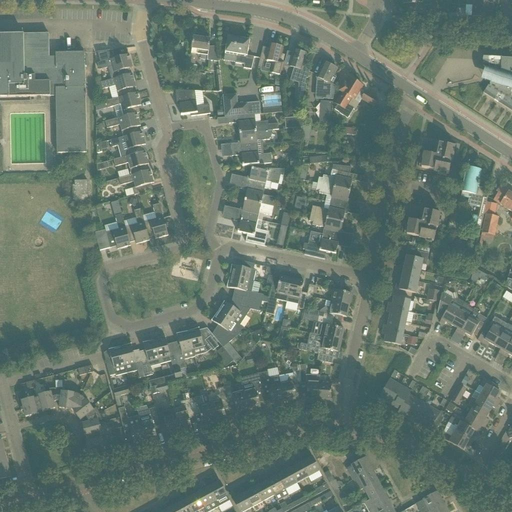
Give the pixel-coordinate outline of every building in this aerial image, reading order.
[(402,0),(402,4),(410,5),(409,10),(417,11),(424,11),(426,12),(426,6),(431,7),(431,0),(402,0)] [(472,17),(493,18),(493,7),(472,6),(472,17)] [(417,19),(417,15),(417,11),(409,10),(409,19),(417,19)] [(0,97),(56,97),(57,154),(86,153),(85,68),(84,53),(55,54),(55,58),(49,58),(49,34),(0,35),(0,97)] [(207,61),(219,63),(217,47),(209,47),(210,40),(193,37),(192,47),(191,50),(191,54),(197,55),(207,56),(207,61)] [(226,47),(225,53),(237,55),(236,63),(236,64),(244,66),(244,69),(251,70),(254,57),(247,56),(248,51),(250,41),(228,37),(226,47)] [(271,74),(280,76),(284,63),(282,63),(284,56),(281,55),(283,48),(270,45),(269,49),(263,47),(257,68),(262,69),(264,62),(273,64),(271,74)] [(108,50),(96,52),(99,63),(97,64),(99,70),(108,68),(111,80),(131,75),(129,66),(132,65),(129,55),(110,60),(108,50)] [(165,65),(175,66),(175,61),(173,61),(173,52),(172,52),(170,51),(170,52),(169,52),(169,51),(169,50),(166,50),(166,51),(162,50),(161,57),(166,57),(165,65)] [(298,96),(305,97),(306,85),(304,84),(306,79),(308,79),(310,71),(305,69),(307,63),(304,62),(307,55),(304,54),(305,52),(300,51),(299,52),(294,51),(289,67),(294,69),(290,81),(299,84),(298,96)] [(483,94),(511,112),(511,58),(482,57),(482,66),(483,66),(486,70),(488,73),(489,76),(490,82),(489,86),(488,86),(483,94)] [(320,73),(317,78),(322,80),(321,99),(332,100),(335,87),(332,85),(336,78),(333,76),(336,69),(334,69),(335,67),(329,64),(328,66),(324,64),(320,73)] [(111,80),(100,83),(102,90),(115,86),(117,92),(116,92),(118,98),(134,94),(133,88),(132,85),(135,84),(132,74),(131,75),(111,80)] [(337,106),(334,110),(340,114),(339,114),(347,119),(353,110),(347,106),(351,99),(353,100),(354,100),(359,103),(362,100),(374,107),(378,100),(365,92),(365,93),(360,90),(362,86),(351,79),(347,86),(344,84),(340,92),(342,93),(335,104),(337,106)] [(191,115),(191,117),(210,115),(209,105),(196,107),(195,92),(175,91),(176,100),(179,100),(181,116),(191,115)] [(114,100),(105,102),(107,109),(120,105),(122,111),(121,111),(123,117),(137,114),(140,113),(138,107),(137,104),(140,103),(137,93),(134,94),(118,98),(114,100)] [(280,94),(261,96),(263,109),(281,107),(280,94)] [(223,96),(225,116),(225,118),(248,116),(247,104),(237,105),(236,95),(223,96)] [(96,104),(96,112),(98,111),(107,109),(105,102),(96,104)] [(319,123),(331,124),(332,103),(320,102),(319,123)] [(121,131),(123,138),(139,133),(137,128),(140,127),(139,124),(137,114),(123,117),(105,122),(107,129),(120,125),(122,131),(121,131)] [(235,118),(229,118),(229,124),(236,124),(238,123),(239,134),(273,131),(279,130),(278,125),(268,125),(268,122),(255,123),(254,116),(248,116),(238,117),(235,118)] [(284,119),(285,130),(295,129),(303,128),(304,117),(284,119)] [(345,135),(356,137),(357,130),(346,128),(345,135)] [(232,145),(232,151),(257,149),(257,142),(269,141),(269,139),(271,139),(273,131),(239,134),(240,144),(232,145)] [(118,146),(121,158),(128,156),(144,152),(142,147),(145,146),(142,132),(139,133),(123,138),(110,141),(112,148),(118,146)] [(423,155),(452,161),(453,155),(454,147),(437,143),(435,152),(430,151),(429,155),(423,153),(423,155)] [(257,149),(232,151),(233,157),(239,156),(241,156),(241,158),(242,167),(252,166),(271,164),(271,154),(263,155),(258,156),(257,149)] [(129,170),(131,176),(147,171),(145,166),(149,165),(148,162),(145,152),(144,152),(128,156),(121,158),(113,160),(115,167),(128,164),(130,169),(129,170)] [(440,173),(448,174),(451,162),(452,162),(452,161),(423,155),(422,160),(423,160),(421,168),(434,171),(434,172),(440,173)] [(327,156),(315,157),(315,163),(316,164),(327,163),(327,162),(327,156)] [(343,190),(350,192),(353,175),(349,174),(350,168),(333,166),(331,178),(323,176),(322,179),(318,178),(317,184),(325,186),(343,190)] [(302,167),(299,179),(305,181),(308,169),(302,167)] [(467,168),(462,193),(470,194),(467,206),(481,209),(486,189),(477,188),(478,186),(479,186),(480,183),(479,183),(480,175),(481,171),(467,168)] [(243,178),(242,184),(248,185),(264,189),(270,190),(271,183),(278,185),(279,182),(280,177),(283,177),(284,170),(269,170),(268,173),(252,169),(249,179),(243,178)] [(131,176),(118,179),(120,186),(133,182),(135,188),(132,189),(134,195),(134,196),(143,193),(152,191),(151,185),(150,181),(153,181),(150,171),(147,171),(131,176)] [(72,186),(73,203),(81,202),(81,198),(88,198),(87,181),(74,181),(74,186),(72,186)] [(242,184),(240,190),(247,191),(244,201),(273,208),(275,199),(263,196),(264,189),(248,185),(242,184)] [(325,203),(346,207),(350,192),(317,184),(316,190),(320,191),(319,194),(326,196),(325,203)] [(511,218),(511,220),(511,221),(511,195),(508,193),(510,191),(501,185),(496,192),(498,194),(493,201),(511,213),(511,218)] [(294,208),(301,210),(302,206),(303,206),(306,205),(306,201),(305,199),(297,197),(294,208)] [(131,199),(128,204),(135,207),(137,202),(131,199)] [(236,209),(235,215),(257,221),(262,222),(264,215),(271,217),(272,213),(273,208),(244,201),(242,211),(240,210),(236,209)] [(118,202),(111,204),(114,217),(115,217),(122,215),(118,202)] [(310,216),(343,223),(346,207),(325,203),(323,209),(312,207),(310,216)] [(156,220),(144,223),(148,238),(154,237),(157,236),(158,239),(168,236),(159,204),(152,206),(156,220)] [(137,225),(125,228),(130,244),(135,242),(138,241),(139,244),(149,241),(148,238),(144,223),(140,210),(134,212),(137,225)] [(408,222),(437,228),(439,222),(438,222),(440,214),(422,210),(420,219),(415,218),(414,222),(409,220),(408,222)] [(447,232),(455,234),(459,213),(452,211),(447,232)] [(112,231),(106,233),(108,239),(110,249),(117,247),(119,246),(120,249),(130,247),(130,244),(125,228),(122,215),(115,217),(118,230),(113,232),(112,231)] [(246,238),(265,242),(268,233),(260,231),(262,222),(257,221),(235,215),(233,221),(240,223),(237,233),(247,235),(246,238)] [(479,246),(482,247),(484,237),(493,240),(494,236),(498,218),(485,215),(481,234),(479,246)] [(323,235),(339,239),(343,223),(310,216),(309,222),(312,223),(312,226),(324,229),(323,235)] [(426,240),(434,242),(436,229),(437,229),(437,228),(408,222),(407,227),(408,227),(406,235),(416,237),(419,238),(419,239),(426,241),(426,240)] [(304,244),(302,250),(305,251),(304,256),(324,260),(326,253),(335,255),(339,239),(323,235),(321,244),(308,242),(308,245),(304,244)] [(431,250),(430,258),(439,260),(440,252),(431,250)] [(400,267),(420,272),(422,265),(426,266),(428,254),(416,252),(415,258),(406,257),(405,263),(401,263),(400,267)] [(248,281),(253,283),(256,271),(253,271),(255,265),(242,262),(241,268),(232,266),(231,265),(229,277),(248,281)] [(401,279),(424,284),(418,283),(420,272),(400,267),(399,272),(403,273),(401,279)] [(266,285),(272,287),(276,269),(270,268),(266,285)] [(266,314),(274,315),(277,300),(286,303),(292,279),(280,276),(277,289),(271,288),(271,289),(270,292),(269,298),(268,304),(266,314)] [(262,302),(268,304),(269,298),(263,297),(263,295),(252,293),(254,283),(253,283),(248,281),(229,277),(226,288),(227,289),(227,288),(247,293),(246,299),(243,298),(262,302)] [(304,305),(305,301),(306,297),(300,296),(303,282),(292,279),(286,303),(298,305),(297,309),(303,310),(304,305)] [(406,292),(415,294),(417,287),(423,289),(424,284),(401,279),(400,286),(396,285),(395,290),(406,292)] [(447,279),(445,286),(448,287),(453,286),(454,282),(447,279)] [(488,292),(495,297),(501,288),(493,283),(488,292)] [(305,301),(312,302),(312,298),(313,296),(315,287),(309,285),(306,297),(305,301)] [(331,302),(349,306),(352,295),(333,290),(331,302)] [(427,300),(437,302),(439,292),(429,290),(427,300)] [(445,323),(451,326),(464,303),(458,299),(452,301),(453,300),(450,298),(452,294),(445,290),(443,294),(441,293),(437,312),(444,315),(439,323),(443,326),(445,323)] [(387,308),(413,314),(407,312),(410,301),(393,297),(392,304),(388,304),(387,308)] [(243,328),(243,329),(243,328),(240,326),(250,310),(259,312),(262,302),(243,298),(240,308),(243,308),(240,313),(224,302),(218,312),(243,328)] [(309,315),(309,316),(311,316),(318,318),(331,321),(332,315),(347,318),(349,306),(331,302),(329,308),(326,307),(324,308),(323,313),(319,312),(319,313),(310,311),(309,314),(309,315)] [(455,332),(459,335),(473,310),(470,309),(470,307),(464,303),(451,326),(457,329),(455,332)] [(389,320),(405,324),(411,325),(413,314),(387,308),(386,313),(390,314),(389,320)] [(465,334),(471,337),(473,334),(476,336),(486,319),(479,315),(481,312),(474,309),(473,310),(459,335),(463,337),(465,334)] [(218,312),(211,321),(211,322),(212,321),(224,330),(221,334),(219,331),(213,336),(223,348),(234,339),(233,337),(243,328),(218,312)] [(488,343),(494,347),(507,325),(494,317),(486,332),(483,331),(482,333),(477,341),(487,347),(488,343)] [(318,320),(317,324),(325,326),(323,337),(341,341),(344,330),(330,327),(331,321),(318,318),(318,320)] [(383,330),(403,335),(405,324),(389,320),(387,327),(384,326),(383,330)] [(498,353),(502,356),(511,338),(511,327),(507,324),(507,325),(494,347),(500,350),(498,353)] [(187,332),(194,358),(195,357),(195,356),(205,354),(208,352),(211,350),(213,351),(218,347),(210,337),(205,340),(202,337),(201,337),(199,329),(199,328),(187,332)] [(383,343),(400,346),(403,335),(383,330),(382,335),(385,336),(383,343)] [(177,357),(180,370),(186,369),(184,360),(194,358),(187,332),(176,334),(176,335),(177,335),(182,355),(177,357)] [(318,355),(331,358),(331,357),(332,352),(339,353),(341,341),(323,337),(309,334),(307,345),(298,343),(296,350),(318,354),(318,355)] [(165,337),(154,341),(160,365),(167,363),(166,358),(170,357),(165,338),(165,337)] [(408,337),(406,345),(414,347),(416,339),(408,337)] [(508,355),(511,357),(511,338),(502,356),(506,358),(508,355)] [(142,364),(145,377),(153,375),(150,367),(160,365),(154,341),(142,343),(145,353),(148,362),(142,364)] [(137,371),(139,379),(145,377),(142,364),(136,365),(133,354),(131,345),(131,344),(120,347),(127,374),(137,371)] [(115,375),(116,377),(127,374),(120,347),(108,350),(109,350),(112,362),(106,364),(109,374),(109,377),(115,375)] [(222,348),(216,352),(222,359),(227,355),(222,348)] [(410,348),(407,353),(414,357),(417,352),(410,348)] [(252,350),(245,358),(247,364),(255,362),(252,350)] [(317,361),(332,365),(334,358),(331,357),(331,358),(318,355),(317,361)] [(177,357),(170,359),(176,381),(183,380),(180,370),(177,357)] [(84,368),(85,375),(94,373),(92,366),(84,368)] [(267,372),(258,374),(262,387),(268,386),(270,395),(271,400),(271,401),(272,405),(284,402),(283,397),(282,396),(282,395),(280,384),(279,377),(279,376),(268,378),(268,374),(267,372)] [(280,384),(282,395),(282,396),(283,397),(284,402),(296,400),(294,390),(293,386),(300,385),(299,372),(293,372),(293,377),(291,377),(289,378),(288,380),(287,382),(280,384)] [(305,372),(299,372),(300,385),(307,386),(307,390),(306,400),(318,401),(319,382),(319,377),(311,376),(306,376),(305,372)] [(258,374),(252,376),(255,389),(262,387),(258,374)] [(465,377),(461,384),(465,387),(470,379),(465,377)] [(480,395),(498,405),(500,401),(497,399),(500,393),(497,391),(499,388),(484,379),(480,386),(483,389),(480,395)] [(378,398),(389,404),(399,386),(389,380),(378,398)] [(95,453),(96,455),(110,452),(109,445),(104,446),(101,437),(100,438),(99,434),(101,433),(98,421),(102,420),(96,408),(93,410),(85,400),(83,398),(78,395),(74,394),(64,392),(66,381),(55,381),(56,389),(49,389),(50,393),(37,396),(38,398),(34,399),(34,398),(25,400),(24,395),(17,397),(21,412),(24,411),(25,418),(38,414),(38,412),(41,411),(42,412),(55,409),(53,402),(57,401),(60,402),(59,409),(72,410),(80,421),(85,417),(88,419),(88,423),(82,425),(85,438),(86,437),(88,441),(85,442),(89,454),(95,453)] [(26,384),(27,390),(36,388),(34,381),(26,384)] [(229,382),(223,384),(224,388),(228,403),(227,401),(233,399),(234,403),(237,413),(248,410),(243,392),(232,395),(229,382)] [(319,382),(318,401),(330,401),(331,382),(319,382)] [(157,386),(150,388),(152,395),(159,393),(157,386)] [(389,404),(399,410),(409,395),(410,392),(399,386),(389,404)] [(114,392),(115,398),(132,393),(130,387),(114,392)] [(455,394),(461,397),(465,390),(459,387),(455,394)] [(216,402),(209,404),(214,422),(226,419),(222,404),(228,403),(224,388),(218,389),(219,396),(216,397),(215,399),(216,402)] [(255,389),(243,392),(248,410),(260,407),(257,397),(255,389)] [(187,390),(190,400),(193,412),(199,410),(200,416),(203,425),(214,422),(209,404),(204,405),(201,396),(195,398),(196,398),(190,400),(187,390)] [(140,391),(133,393),(134,400),(141,398),(140,391)] [(492,408),(495,409),(498,405),(480,395),(476,393),(475,392),(471,398),(472,398),(470,402),(489,414),(492,408)] [(451,401),(457,404),(461,397),(455,394),(451,401)] [(397,413),(408,419),(419,401),(409,395),(399,410),(397,413)] [(180,408),(174,410),(180,433),(192,430),(187,414),(193,412),(190,400),(184,401),(185,405),(182,406),(180,408)] [(408,419),(418,426),(429,407),(419,401),(408,419)] [(468,415),(486,425),(489,421),(485,419),(489,414),(470,402),(468,406),(472,409),(468,415)] [(445,410),(451,414),(455,407),(449,403),(445,410)] [(165,407),(157,409),(161,423),(165,422),(168,436),(180,433),(174,410),(166,412),(165,408),(165,407)] [(418,426),(429,432),(432,426),(435,422),(440,413),(429,407),(418,426)] [(124,408),(118,410),(121,420),(121,423),(124,433),(130,431),(134,445),(145,442),(138,416),(127,419),(124,408)] [(138,413),(137,413),(138,416),(145,442),(157,439),(154,430),(154,429),(153,425),(159,423),(155,409),(149,410),(138,413)] [(474,431),(477,433),(481,427),(484,429),(486,425),(468,415),(465,420),(460,417),(458,421),(451,417),(451,418),(474,431)] [(454,433),(471,443),(474,439),(471,437),(474,431),(451,418),(448,423),(454,427),(455,425),(457,427),(454,433)] [(114,430),(117,443),(123,441),(120,428),(114,430)] [(443,433),(440,438),(462,451),(466,445),(469,447),(471,443),(454,433),(446,428),(444,433),(443,433)] [(489,460),(495,463),(503,450),(497,446),(489,460)] [(300,464),(308,478),(319,471),(312,457),(300,464)] [(351,466),(357,478),(371,470),(365,459),(351,466)] [(289,470),(297,484),(308,478),(300,464),(289,470)] [(0,480),(11,477),(7,465),(0,466),(0,480)] [(278,476),(285,490),(297,484),(289,470),(278,476)] [(371,470),(357,478),(353,480),(359,492),(363,489),(377,482),(371,470)] [(266,482),(274,496),(285,490),(278,476),(266,482)] [(327,479),(333,491),(337,489),(343,486),(342,483),(339,482),(336,483),(335,480),(334,481),(332,477),(327,479)] [(207,488),(215,502),(216,504),(218,507),(229,501),(219,482),(210,487),(207,488)] [(255,488),(263,502),(274,496),(266,482),(255,488)] [(363,489),(369,500),(383,493),(377,482),(363,489)] [(216,504),(215,502),(207,488),(196,494),(204,508),(205,511),(210,511),(218,507),(216,504)] [(244,494),(251,508),(263,502),(255,488),(244,494)] [(333,491),(339,501),(343,499),(337,489),(333,491)] [(364,504),(368,511),(374,511),(389,504),(383,493),(369,500),(369,501),(364,504)] [(417,504),(420,511),(428,511),(443,505),(436,493),(417,504)] [(185,500),(191,511),(197,511),(204,508),(196,494),(185,500)] [(237,510),(238,511),(244,511),(251,508),(244,494),(232,500),(237,510)] [(174,506),(176,511),(191,511),(185,500),(174,506)]
